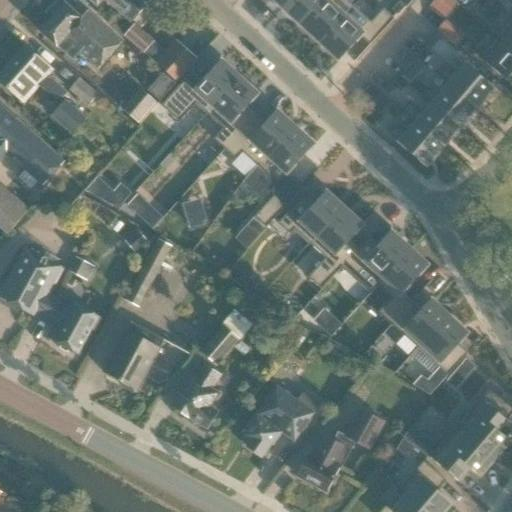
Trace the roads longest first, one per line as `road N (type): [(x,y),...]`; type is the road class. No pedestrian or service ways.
road 1 (residential): [(436,215),(204,0)]
road 2 (secondary): [(229,511),(0,389)]
road 3 (residential): [(511,344),(436,215)]
